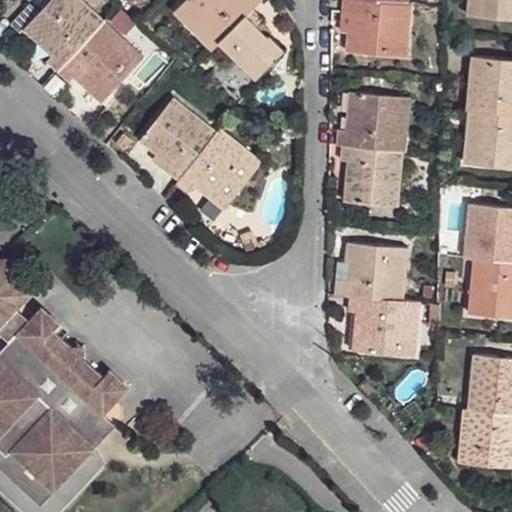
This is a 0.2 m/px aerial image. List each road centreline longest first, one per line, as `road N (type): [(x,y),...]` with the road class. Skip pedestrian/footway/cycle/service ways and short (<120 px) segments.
road 1 (residential): [(0,113),(301,387)]
road 2 (residential): [(318,9),(301,387)]
road 3 (residential): [(414,511),(301,387)]
